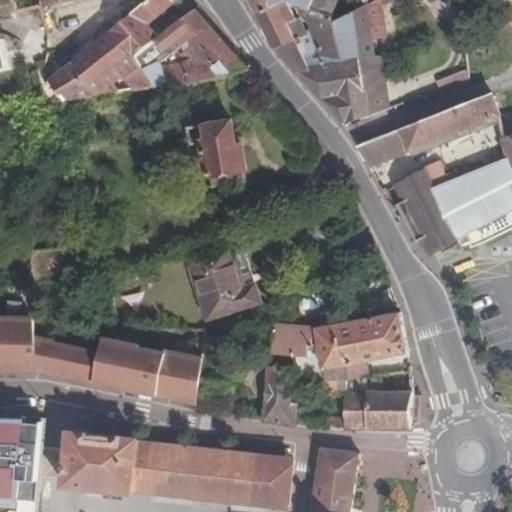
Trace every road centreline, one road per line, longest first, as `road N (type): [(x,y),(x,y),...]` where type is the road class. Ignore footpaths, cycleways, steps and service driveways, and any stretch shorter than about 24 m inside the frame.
road 1 (residential): [(0,390),(328,437),(441,443)]
road 2 (tertiary): [(430,320),(326,138),(218,0)]
